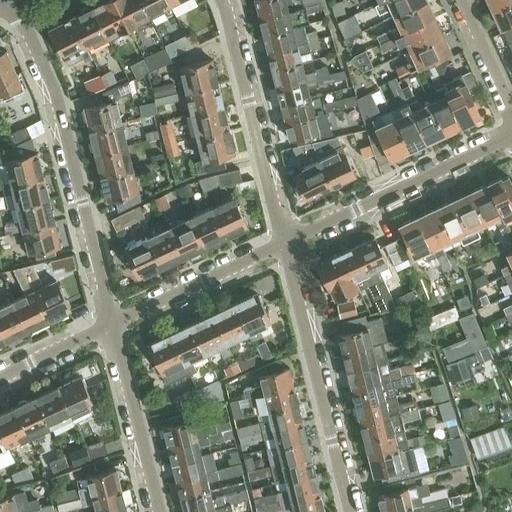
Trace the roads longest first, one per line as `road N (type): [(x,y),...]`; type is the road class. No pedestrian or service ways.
road 1 (residential): [(12,0),(49,94),(109,327)]
road 2 (residential): [(353,511),(287,244)]
road 3 (residential): [(287,244),(223,0)]
road 4 (residential): [(511,138),(287,244)]
road 5 (residential): [(287,244),(109,327)]
road 6 (residential): [(109,327),(157,511)]
road 7 (residential): [(459,0),(511,113)]
road 8 (residential): [(109,327),(0,380)]
